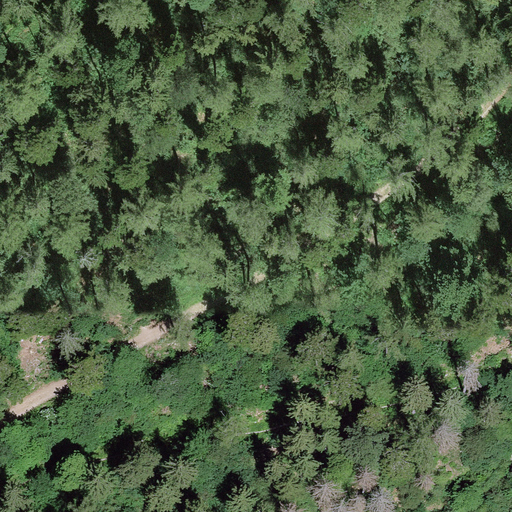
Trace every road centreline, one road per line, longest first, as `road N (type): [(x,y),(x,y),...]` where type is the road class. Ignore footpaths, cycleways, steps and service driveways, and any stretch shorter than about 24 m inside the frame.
road 1 (track): [(0,424),(346,225),(434,160),(511,76)]
road 2 (track): [(0,494),(97,455),(330,415),(511,368)]
